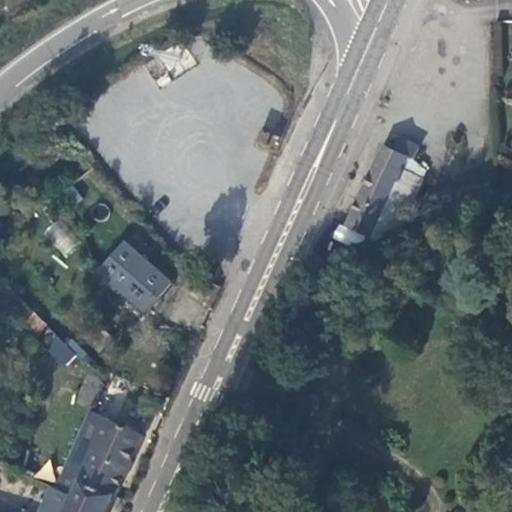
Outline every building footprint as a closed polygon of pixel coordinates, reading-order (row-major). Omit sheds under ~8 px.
[(404,222),(424,179),(405,171),(411,159),(415,161),(420,149),(401,140),(396,151),(386,147),(349,227),(379,242),(404,222)] [(428,172),(415,161),(411,159),(405,171),(424,179),(428,172)] [(440,215),(496,202),(492,187),(436,199),(440,215)] [(150,272),(131,251),(118,262),(140,283),(145,276),(150,272)] [(48,325),(0,275),(0,306),(38,337),(48,325)] [(164,291),(145,276),(140,283),(136,288),(154,302),(164,291)] [(114,340),(100,326),(85,340),(100,354),(114,340)] [(59,368),(74,359),(55,329),(41,339),(59,368)] [(96,408),(106,385),(96,375),(93,377),(90,378),(80,401),(96,408)] [(117,497),(144,436),(93,413),(69,466),(87,475),(86,484),(117,497)] [(110,511),(117,497),(86,484),(87,475),(69,466),(59,490),(77,498),(71,511),(110,511)] [(71,511),(77,498),(59,490),(54,487),(42,511),(71,511)]
